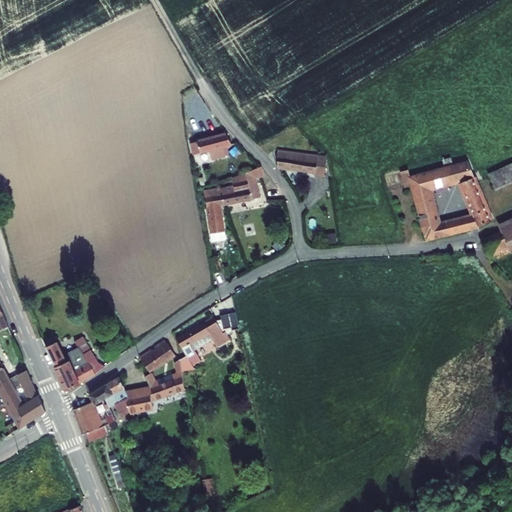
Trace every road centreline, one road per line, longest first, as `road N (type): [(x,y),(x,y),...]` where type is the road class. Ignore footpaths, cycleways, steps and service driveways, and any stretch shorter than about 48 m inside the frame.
road 1 (residential): [(57,407),(186,313),(302,254)]
road 2 (residential): [(302,254),(287,191),(201,82)]
road 3 (residential): [(302,254),(467,241)]
road 4 (tertiary): [(0,269),(57,407)]
